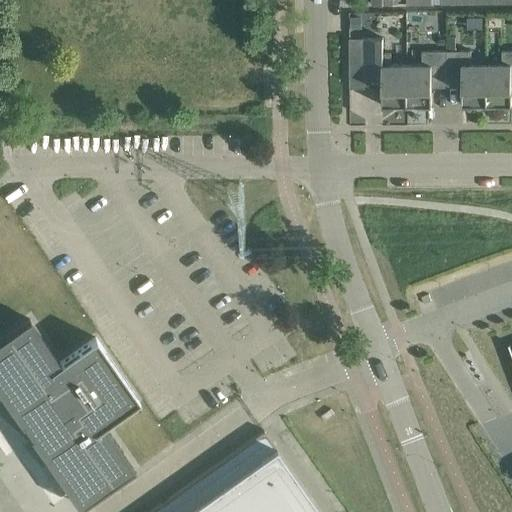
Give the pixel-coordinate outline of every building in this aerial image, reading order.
[(21,0),(22,24),(81,23),(81,4),(156,2),(157,50),(245,49),(244,0),(21,0)] [(351,16),(351,28),(361,28),(361,16),(351,16)] [(447,48),(455,48),(455,35),(447,35),(447,48)] [(362,37),(349,37),(350,79),(362,79),(382,79),(383,105),(407,105),(407,64),(392,64),(391,53),(383,53),(383,37),(382,37),(362,37)] [(502,63),(487,63),(487,104),(511,104),(511,101),(511,76),(511,75),(511,49),(502,50),(502,63)] [(423,64),(407,64),(407,105),(432,105),(432,76),(447,76),(447,50),(422,50),(423,64)] [(471,50),(447,50),(447,76),(462,76),(462,104),(487,104),(487,63),(472,64),(471,50)] [(26,87),(26,111),(242,106),(242,82),(218,82),(217,70),(49,74),(50,86),(26,87)] [(30,318),(0,338),(0,393),(10,408),(23,426),(24,425),(32,436),(30,437),(79,507),(96,495),(121,477),(123,480),(137,470),(104,423),(139,398),(96,337),(61,362),(30,319),(30,318)] [(264,430),(147,511),(322,511),(264,429),(264,430)]
